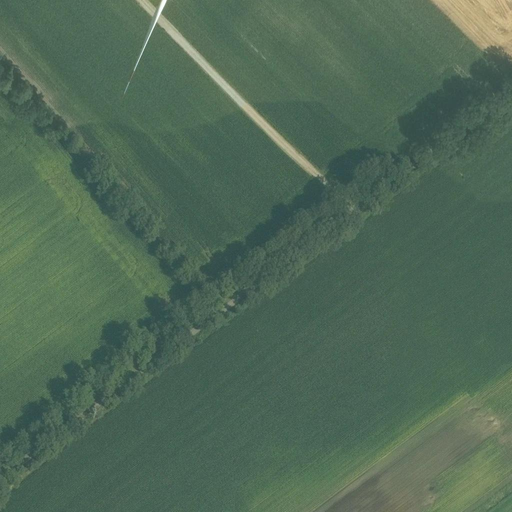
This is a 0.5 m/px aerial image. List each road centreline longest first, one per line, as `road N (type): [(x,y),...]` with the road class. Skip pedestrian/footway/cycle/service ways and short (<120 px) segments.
road 1 (unclassified): [(0,485),(511,89)]
road 2 (track): [(140,0),(374,240),(415,257),(445,258),(511,210)]
